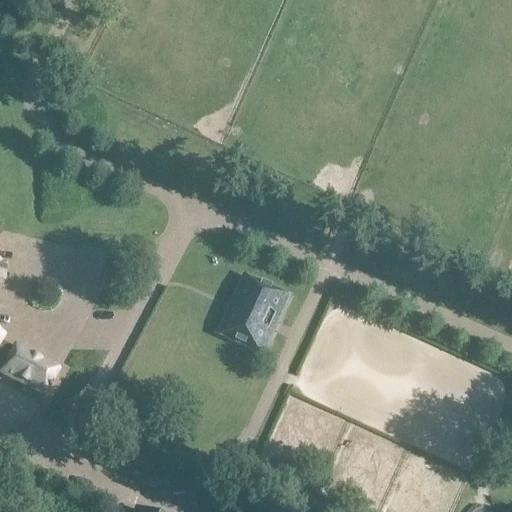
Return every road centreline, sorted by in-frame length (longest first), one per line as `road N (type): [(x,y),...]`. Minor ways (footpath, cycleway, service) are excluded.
road 1 (track): [(176,200),(511,347)]
road 2 (track): [(79,257),(146,463),(170,499)]
road 3 (track): [(37,110),(41,264)]
